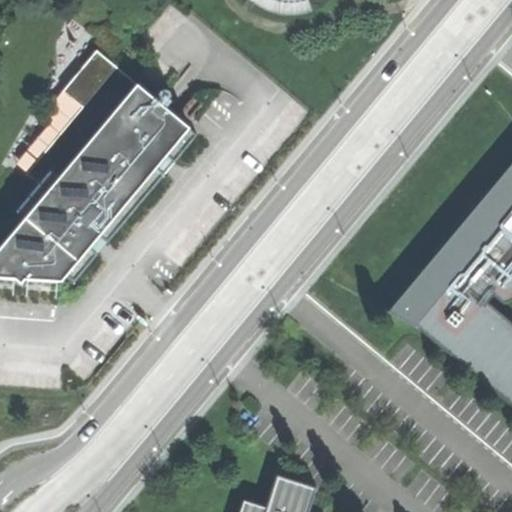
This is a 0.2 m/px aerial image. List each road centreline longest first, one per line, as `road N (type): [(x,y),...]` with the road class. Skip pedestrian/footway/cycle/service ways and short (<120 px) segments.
road 1 (residential): [(485,0),(135,419),(38,511)]
road 2 (tertiary): [(449,0),(74,446),(0,494)]
road 3 (tertiary): [(88,511),(511,11)]
